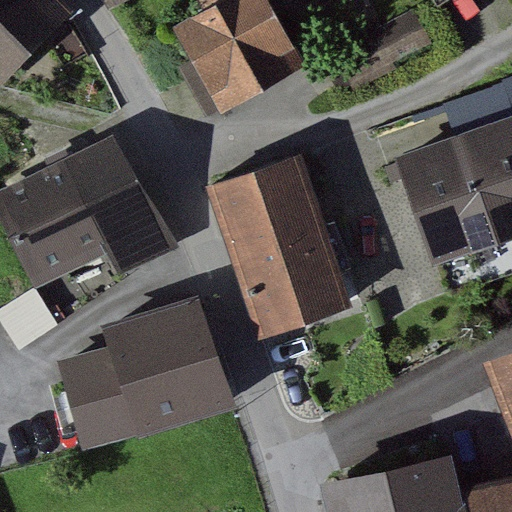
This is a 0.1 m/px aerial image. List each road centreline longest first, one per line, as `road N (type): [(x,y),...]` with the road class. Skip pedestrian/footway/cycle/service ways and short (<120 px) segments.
road 1 (residential): [(184,178),(378,118),(511,49)]
road 2 (residential): [(279,458),(184,178)]
road 3 (residential): [(511,332),(279,458)]
road 4 (residential): [(184,178),(83,0)]
